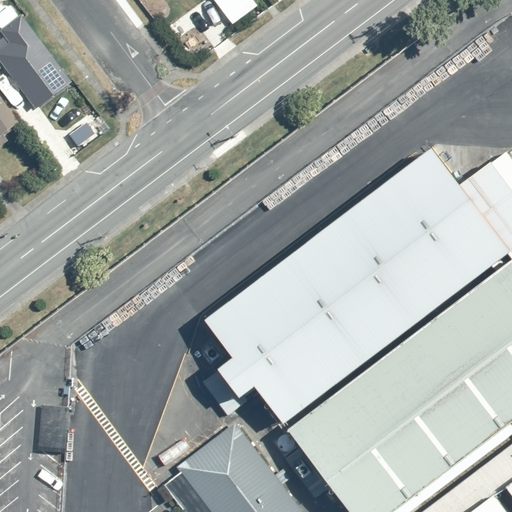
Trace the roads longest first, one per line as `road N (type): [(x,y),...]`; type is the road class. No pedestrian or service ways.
road 1 (tertiary): [(182,133),(0,272)]
road 2 (tertiary): [(361,0),(182,133)]
road 3 (residential): [(89,0),(182,133)]
